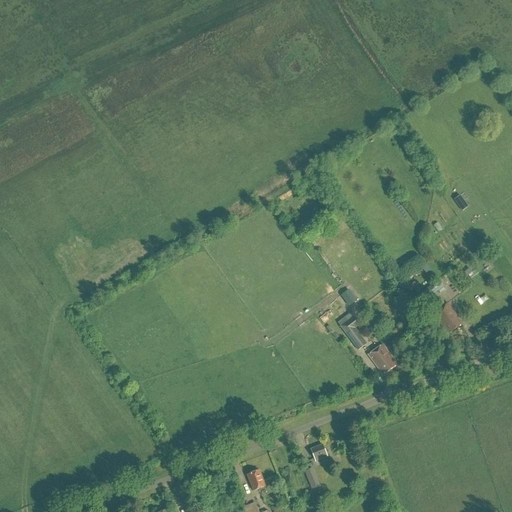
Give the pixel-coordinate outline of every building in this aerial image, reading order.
[(461,197),(454,201),(459,208),(465,203),(461,197)] [(443,288),(438,281),(418,296),(424,303),(443,288)] [(348,289),(339,296),(348,307),(356,300),(348,289)] [(441,299),(431,307),(435,313),(433,315),(448,335),(461,324),(456,317),(457,316),(448,304),(445,306),(441,299)] [(338,323),(358,351),(367,344),(355,328),(361,325),(352,312),(338,323)] [(383,345),(368,355),(382,374),(385,372),(386,373),(398,365),(383,345)] [(322,447),(310,452),(315,463),(327,458),(322,447)] [(302,470),(310,489),(319,486),(312,467),(302,470)] [(259,472),(247,477),(253,492),(265,488),(259,472)]
